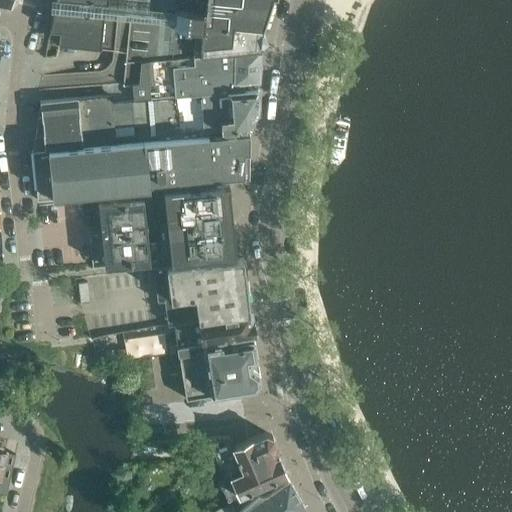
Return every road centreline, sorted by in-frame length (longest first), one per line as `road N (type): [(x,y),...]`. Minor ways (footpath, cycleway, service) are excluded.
road 1 (tertiary): [(353,511),(313,416),(276,251),(281,154),(306,0)]
road 2 (residential): [(0,283),(29,280),(13,123),(26,28)]
road 3 (residential): [(22,511),(35,435),(24,421),(0,415)]
